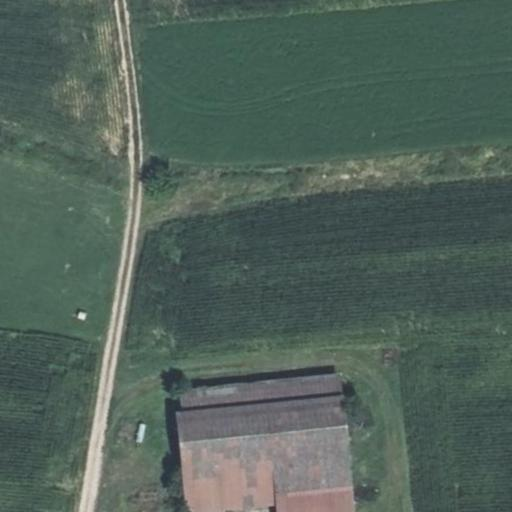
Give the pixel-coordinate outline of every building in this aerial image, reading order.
[(338,398),(335,373),(175,390),(178,415),(338,398)] [(344,460),(338,398),(178,415),(172,415),(178,478),(267,468),(344,460)] [(347,485),(344,460),(267,468),(270,493),(347,485)] [(267,468),(178,478),(181,511),(212,511),(271,506),(270,493),(267,468)] [(270,493),(271,506),(272,511),(350,511),(347,485),(270,493)]
